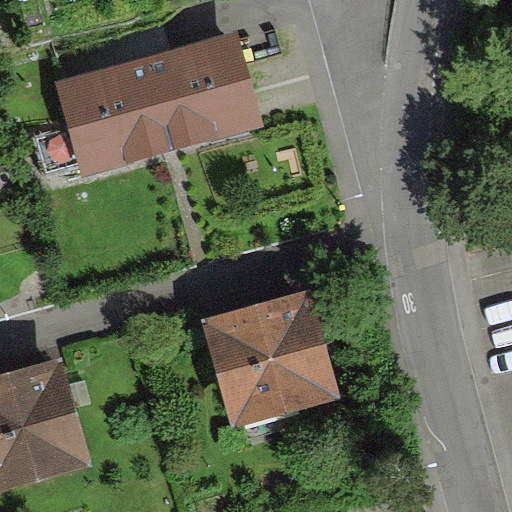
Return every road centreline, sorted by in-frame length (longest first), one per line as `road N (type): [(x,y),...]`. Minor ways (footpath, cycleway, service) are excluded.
road 1 (residential): [(0,355),(397,245)]
road 2 (residential): [(471,478),(397,245)]
road 3 (residential): [(418,0),(392,193)]
